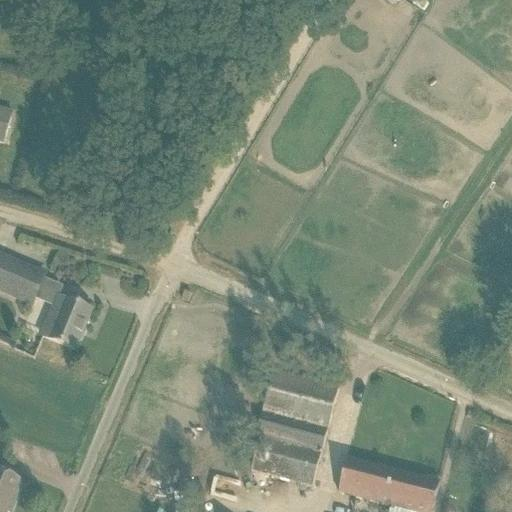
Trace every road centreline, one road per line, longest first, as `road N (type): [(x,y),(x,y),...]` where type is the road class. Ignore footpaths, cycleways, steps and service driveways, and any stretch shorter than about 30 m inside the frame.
road 1 (track): [(0,208),(175,264),(321,0)]
road 2 (unclassified): [(511,414),(175,264)]
road 3 (residential): [(73,511),(175,264)]
